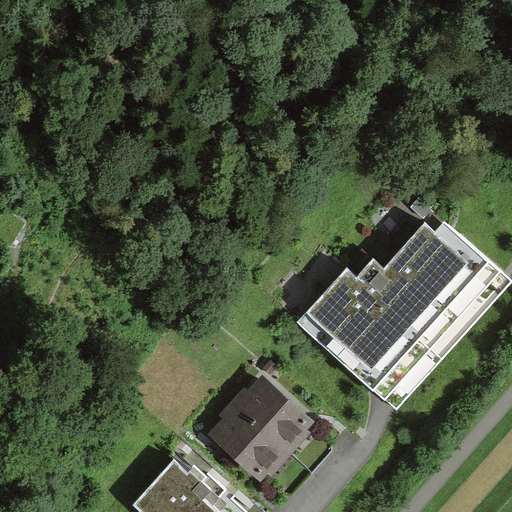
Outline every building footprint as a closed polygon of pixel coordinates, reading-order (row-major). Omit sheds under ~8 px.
[(26,224),(0,207),(0,240),(11,247),(26,224)] [(394,408),(510,286),(446,225),(433,238),(425,230),(384,272),(373,262),(355,280),(347,272),(298,324),(372,394),(375,391),(394,408)] [(292,448),(317,420),(266,375),(241,403),(292,448)] [(267,476),(292,448),(241,403),(216,430),(267,476)] [(243,511),(177,455),(141,497),(157,511),(243,511)]
